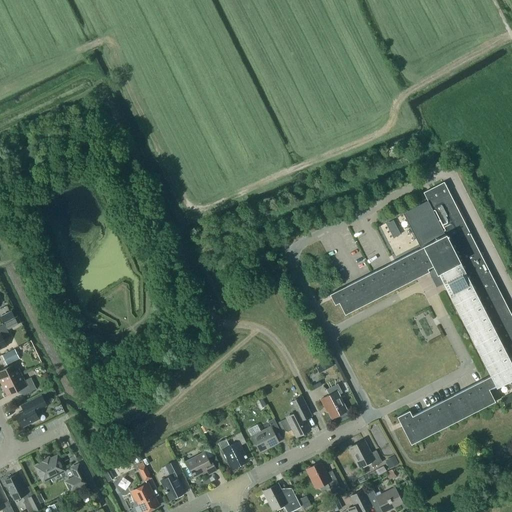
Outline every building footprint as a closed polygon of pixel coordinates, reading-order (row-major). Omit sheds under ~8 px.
[(344,286),(330,293),(335,303),(339,301),(345,313),(368,302),(416,277),(428,271),(430,276),(436,287),(443,284),(446,290),(461,320),(489,375),(482,379),(481,379),(411,415),(409,410),(396,416),(400,422),(402,426),(410,443),(495,400),(488,388),(495,385),(495,386),(511,378),(511,381),(511,314),(444,181),(423,191),(428,200),(409,210),(414,220),(411,221),(417,232),(419,231),(425,243),(422,244),(423,245),(422,246),(392,262),(368,274),(344,286)] [(392,237),(399,233),(392,219),(385,223),(392,237)] [(0,316),(4,323),(15,317),(11,310),(0,316)] [(15,318),(4,324),(0,325),(0,348),(6,345),(2,336),(9,333),(7,330),(18,324),(15,318)] [(2,355),(7,364),(19,358),(15,349),(2,355)] [(0,370),(0,379),(2,383),(21,374),(15,363),(0,370)] [(21,374),(2,383),(7,394),(20,388),(24,395),(36,388),(31,377),(24,380),(21,374)] [(347,410),(339,393),(342,392),(338,383),(326,389),(329,395),(321,399),(324,406),(325,406),(332,417),(347,410)] [(21,405),(24,411),(15,415),(21,427),(31,422),(32,423),(39,420),(35,411),(47,405),(41,395),(21,405)] [(262,396),(255,399),(260,408),(267,405),(262,396)] [(297,413),(287,418),(281,421),(286,431),(288,432),(293,429),(297,436),(311,429),(305,418),(312,414),(303,396),(292,402),(297,413)] [(248,429),(252,436),(259,452),(278,442),(274,434),(280,431),(274,418),(268,421),(271,427),(261,432),(257,424),(248,429)] [(230,445),(227,439),(218,443),(222,451),(223,450),(228,460),(229,459),(234,468),(248,461),(240,445),(247,442),(241,432),(235,435),(238,441),(230,445)] [(371,452),(368,446),(365,440),(350,448),(360,467),(370,462),(372,466),(382,461),(376,449),(371,452)] [(204,452),(185,462),(190,471),(191,473),(193,477),(206,470),(208,474),(217,470),(211,459),(209,460),(208,458),(204,452)] [(396,454),(385,458),(391,468),(401,463),(396,454)] [(40,476),(41,477),(43,480),(65,470),(57,455),(36,466),(38,470),(37,472),(40,476)] [(175,460),(161,467),(166,477),(161,480),(170,499),(184,492),(176,474),(181,472),(175,460)] [(64,481),(71,493),(89,483),(78,462),(69,467),(74,476),(64,481)] [(327,483),(330,487),(333,494),(342,489),(333,470),(327,473),(322,462),(307,469),(317,488),(327,483)] [(138,468),(144,480),(151,477),(144,465),(138,468)] [(110,470),(104,474),(108,482),(115,478),(110,470)] [(4,480),(14,499),(27,493),(17,473),(4,480)] [(142,511),(143,511),(158,505),(147,484),(131,491),(135,500),(137,499),(143,511),(142,511)] [(279,484),(264,491),(273,510),(284,504),(288,511),(291,511),(301,507),(292,489),(283,493),(279,484)] [(398,495),(394,487),(380,493),(379,491),(375,493),(374,489),(367,493),(374,507),(380,503),(384,511),(401,503),(404,509),(411,505),(404,492),(398,495)] [(348,509),(349,511),(347,511),(346,511),(367,511),(365,508),(370,505),(362,489),(349,495),(354,506),(348,509)] [(41,493),(36,495),(40,503),(45,501),(41,493)] [(27,497),(34,511),(41,508),(34,494),(27,497)] [(306,496),(300,499),(305,508),(311,505),(306,496)] [(0,508),(2,508),(3,511),(13,511),(10,503),(8,500),(3,503),(0,497),(0,508)] [(338,499),(331,502),(334,508),(341,505),(338,499)] [(63,511),(58,502),(51,506),(54,511),(63,511)]
